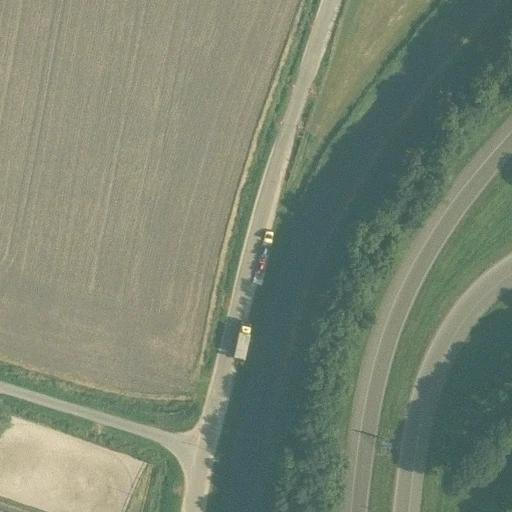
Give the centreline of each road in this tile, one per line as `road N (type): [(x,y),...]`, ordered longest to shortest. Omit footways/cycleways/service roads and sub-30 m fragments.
road 1 (unclassified): [(205,454),(268,179),(325,0)]
road 2 (motorway): [(511,141),(446,224),(393,322),(356,511)]
road 3 (motorway): [(401,511),(423,387),(474,301),(511,268)]
road 4 (residential): [(205,454),(0,392)]
